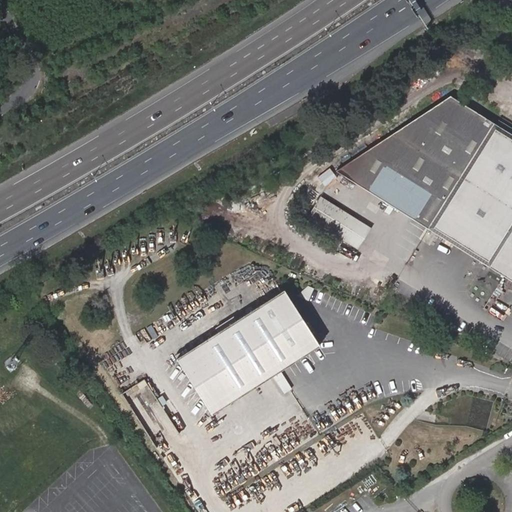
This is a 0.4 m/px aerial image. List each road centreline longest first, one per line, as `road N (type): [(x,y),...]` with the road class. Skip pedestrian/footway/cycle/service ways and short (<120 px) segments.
road 1 (motorway): [(0,243),(251,104),(415,0)]
road 2 (motorway): [(339,0),(0,206)]
road 3 (track): [(22,94),(220,0)]
road 4 (unclassified): [(0,7),(32,69),(22,94),(0,107)]
